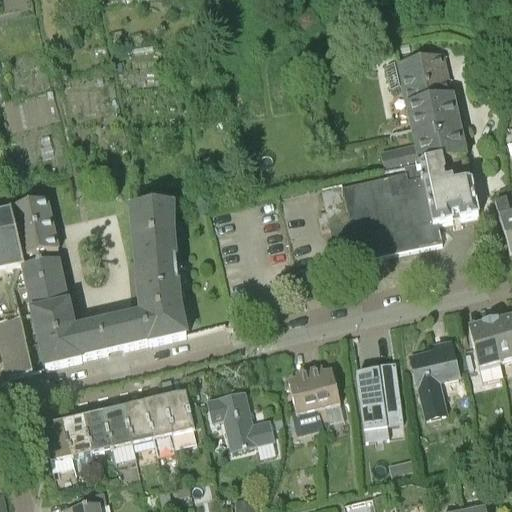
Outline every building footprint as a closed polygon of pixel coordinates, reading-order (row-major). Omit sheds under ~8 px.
[(122,35),(111,37),(113,49),(123,48),(122,35)] [(440,59),(384,71),(390,95),(400,93),(402,102),(447,92),(440,59)] [(320,68),(315,65),(309,67),(306,72),(308,78),(313,81),(319,79),(322,74),(320,68)] [(447,92),(402,102),(414,148),(458,138),(447,92)] [(491,117),(503,121),(511,100),(499,95),(491,117)] [(384,179),(403,175),(416,173),(465,164),(459,138),(414,148),(416,158),(399,161),(398,157),(380,161),(384,179)] [(478,222),(465,164),(416,173),(417,179),(422,178),(433,231),(438,230),(478,222)] [(416,173),(403,175),(405,183),(375,188),(389,259),(442,249),(438,230),(433,231),(422,178),(417,179),(416,173)] [(341,191),(321,195),(326,218),(320,227),(329,233),(337,270),(389,259),(375,188),(342,195),(341,191)] [(506,203),(495,206),(509,262),(511,261),(511,222),(506,203)] [(107,357),(102,332),(75,338),(69,313),(56,259),(59,258),(47,207),(12,215),(13,219),(25,272),(25,273),(23,274),(32,314),(19,317),(0,321),(0,348),(8,383),(46,374),(46,375),(82,367),(82,365),(109,359),(108,359),(108,357),(107,357)] [(150,351),(186,342),(180,302),(174,248),(174,214),(132,217),(141,323),(118,329),(123,353),(124,355),(123,355),(123,356),(150,350),(150,351)] [(0,277),(25,272),(13,219),(0,222),(0,277)] [(511,324),(491,329),(500,368),(511,365),(511,324)] [(478,373),(500,368),(491,329),(469,334),(478,373)] [(436,358),(411,364),(418,393),(419,393),(427,425),(446,421),(438,388),(458,383),(451,350),(435,354),(436,358)] [(375,373),(375,375),(355,377),(362,434),(385,431),(385,430),(401,428),(394,370),(375,373)] [(338,399),(332,376),(324,378),(322,373),(310,376),(319,415),(327,413),(325,403),(338,399)] [(297,385),(288,387),(294,410),(308,407),(311,417),(319,415),(310,376),(296,380),(297,385)] [(208,396),(203,377),(189,380),(194,399),(196,407),(210,404),(208,396)] [(186,400),(185,400),(165,405),(173,441),(176,454),(196,449),(193,436),(194,436),(186,400)] [(251,433),(244,400),(209,408),(214,429),(225,427),(232,457),(273,447),(269,429),(251,433)] [(145,410),(153,446),(173,441),(165,405),(145,410)] [(124,415),(133,451),(153,446),(145,410),(124,415)] [(105,420),(113,455),(133,451),(124,415),(105,420)] [(84,425),(93,460),(113,455),(105,420),(84,425)] [(64,430),(72,465),(93,460),(84,425),(64,430)] [(282,425),(275,427),(277,437),(284,435),(282,425)] [(43,435),(51,470),(72,465),(64,430),(43,435)] [(414,475),(411,465),(403,467),(405,477),(414,475)] [(104,498),(77,503),(78,511),(99,511),(106,509),(104,498)] [(159,501),(161,511),(167,511),(172,511),(170,498),(159,501)] [(376,502),(373,502),(375,510),(386,507),(384,500),(376,502)] [(272,511),(281,511),(285,507),(278,502),(272,511)]
